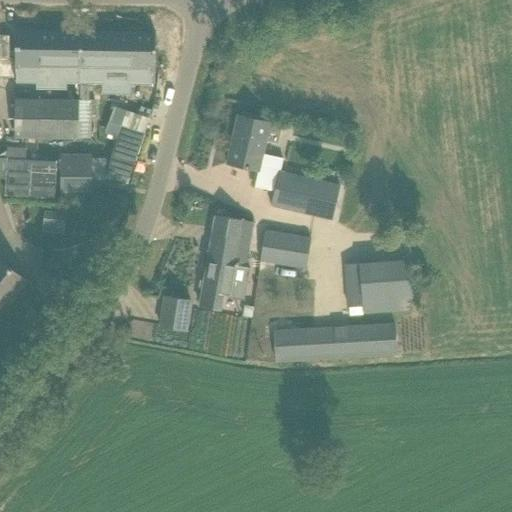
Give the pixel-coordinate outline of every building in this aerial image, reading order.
[(15,31),(14,81),(41,81),(41,70),(64,70),(64,82),(103,82),(103,71),(128,71),(128,83),(154,83),(155,33),(15,31)] [(14,138),(91,139),(92,100),(89,100),(78,101),(14,100),(14,138)] [(280,172),(283,159),(262,154),(269,124),(237,116),(226,164),(257,171),(253,187),(274,192),(270,206),(332,220),(340,186),(280,172)] [(61,155),(61,196),(90,196),(90,156),(61,155)] [(44,212),(42,225),(63,228),(65,215),(44,212)] [(215,216),(199,306),(220,310),(222,295),(242,298),(245,282),(241,281),(251,222),(215,216)] [(260,262),(305,270),(310,239),(265,231),(260,262)] [(0,305),(10,293),(13,296),(25,281),(0,262),(0,305)] [(362,305),(363,315),(413,311),(411,262),(359,266),(344,267),(347,307),(362,305)] [(160,327),(186,331),(190,301),(164,297),(160,327)] [(244,306),(242,316),(251,318),(253,307),(244,306)] [(273,332),(275,363),(396,356),(394,325),(273,332)]
